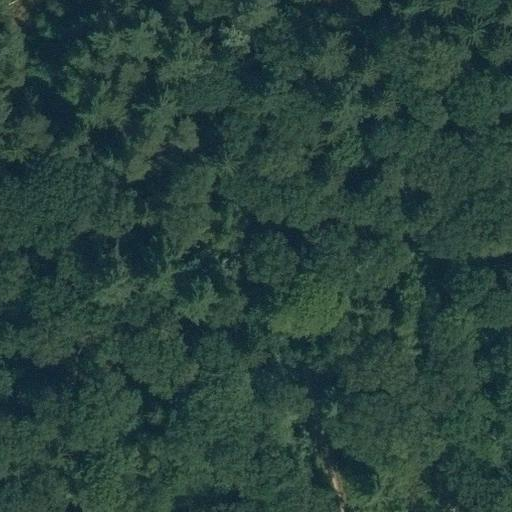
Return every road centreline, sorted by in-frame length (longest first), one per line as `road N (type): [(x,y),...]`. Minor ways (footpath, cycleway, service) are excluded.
road 1 (track): [(335,511),(297,384),(265,216),(190,0)]
road 2 (track): [(324,0),(239,108),(0,228)]
